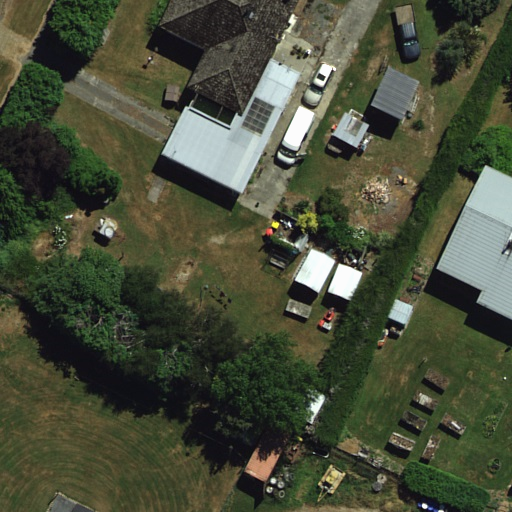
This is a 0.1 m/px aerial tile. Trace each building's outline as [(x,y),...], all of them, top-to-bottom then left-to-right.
[(245,186),(298,56),(274,46),(292,0),(168,0),(155,32),(202,52),(161,152),(245,186)] [(428,83),(389,65),(366,116),(405,134),(428,83)] [(328,95),(303,83),(286,118),(310,130),(328,95)] [(370,120),(342,107),(325,142),(353,155),(370,120)] [(511,188),(477,174),(430,286),(470,303),(461,325),(511,346),(511,188)] [(325,269),(298,253),(280,285),(307,301),(325,269)]
